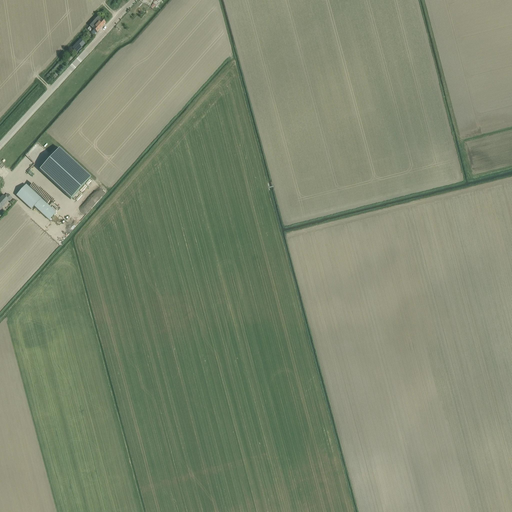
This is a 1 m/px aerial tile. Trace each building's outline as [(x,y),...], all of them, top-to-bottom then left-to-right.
[(98,17),(89,26),(93,30),(97,33),(105,23),(102,20),(98,17)] [(80,40),(72,49),(76,53),(84,44),(80,40)] [(56,152),(39,171),(71,200),(90,178),(90,179),(58,150),(59,149),(56,146),(53,149),(56,152)] [(41,199),(30,189),(26,185),(16,196),(31,210),(34,206),(41,199)] [(12,199),(7,194),(5,197),(3,195),(0,198),(0,209),(8,201),(9,201),(12,199)] [(41,199),(34,206),(49,221),(56,213),(41,199)]
